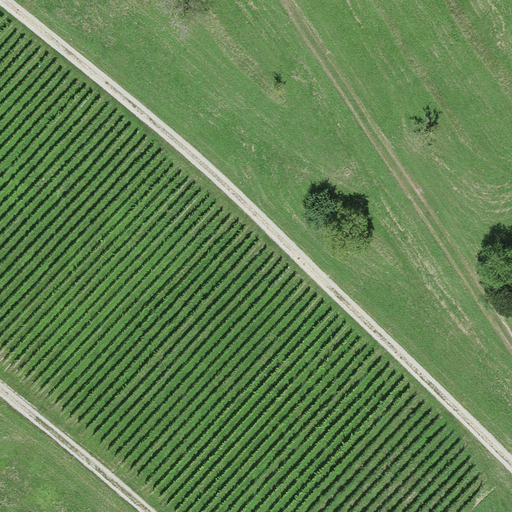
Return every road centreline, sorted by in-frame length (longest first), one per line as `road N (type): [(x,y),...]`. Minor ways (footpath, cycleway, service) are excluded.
road 1 (track): [(0,0),(152,123),(511,469)]
road 2 (track): [(278,0),(511,350)]
road 3 (track): [(0,392),(143,511)]
